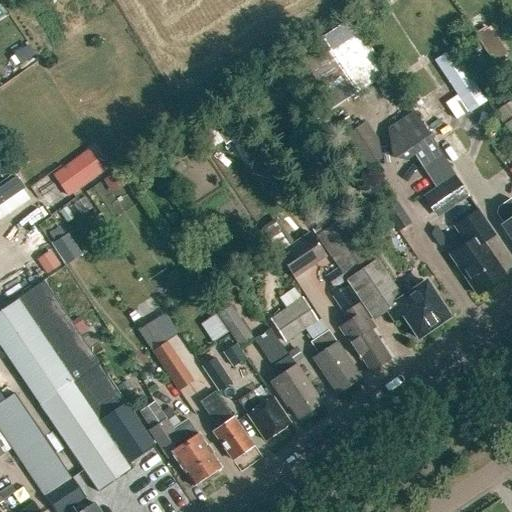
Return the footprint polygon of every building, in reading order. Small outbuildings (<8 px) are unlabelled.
[(387,71),(352,19),(323,38),(321,35),(290,57),(309,85),(311,84),(322,100),(317,103),(286,59),(274,67),(289,88),(311,122),(329,110),(387,71)] [(477,34),(493,61),(507,52),(490,26),(477,34)] [(469,112),(487,100),(451,48),(434,59),(469,112)] [(457,204),(468,196),(446,163),(447,163),(421,125),(413,113),(387,130),(391,158),(405,161),(413,156),(436,189),(443,184),(457,204)] [(341,138),(363,172),(378,162),(375,139),(365,123),(341,138)] [(171,166),(193,150),(180,132),(158,147),(171,166)] [(54,175),(68,195),(103,170),(89,150),(54,175)] [(0,171),(2,175),(13,168),(5,155),(0,158),(0,171)] [(16,177),(0,188),(0,220),(29,201),(22,191),(25,189),(16,177)] [(511,202),(510,200),(493,211),(502,224),(501,225),(503,229),(501,231),(509,242),(511,240),(511,242),(511,202)] [(397,231),(409,223),(396,203),(384,211),(397,231)] [(477,295),(505,276),(480,240),(491,232),(477,211),(454,227),(466,244),(450,255),(477,295)] [(56,241),(73,231),(61,212),(44,222),(56,241)] [(402,298),(376,260),(373,261),(343,217),(316,235),(347,280),(346,280),(373,320),(387,312),(393,322),(402,316),(418,339),(435,327),(449,317),(433,294),(425,283),(402,298)] [(294,278),(326,255),(308,230),(277,253),(294,278)] [(69,235),(53,245),(65,266),(82,256),(69,235)] [(50,252),(38,261),(47,275),(60,266),(50,252)] [(131,468),(128,463),(154,446),(43,282),(0,310),(0,347),(98,491),(131,468)] [(287,342),(318,319),(295,286),(279,297),(286,306),(270,318),(287,342)] [(253,338),(240,318),(231,304),(218,313),(240,347),(253,338)] [(390,359),(370,330),(374,328),(358,304),(344,314),(349,322),(339,328),(359,359),(362,357),(371,371),(390,359)] [(151,323),(139,330),(153,351),(165,343),(151,323)] [(337,394),(360,379),(328,331),(313,341),(321,353),(313,359),(337,394)] [(177,387),(178,390),(192,380),(167,342),(165,343),(153,351),(165,369),(177,387)] [(233,366),(246,358),(235,342),(223,351),(233,366)] [(298,419),(321,404),(289,356),(277,364),(283,374),(271,381),(288,406),(288,405),(298,419)] [(219,391),(231,383),(214,358),(202,366),(219,391)] [(272,398),(266,389),(262,391),(268,400),(261,405),(252,391),(238,401),(265,441),(290,424),(272,398)] [(233,418),(233,419),(214,392),(199,402),(218,429),(213,432),(232,460),(252,447),(233,418)] [(139,412),(150,429),(165,419),(154,402),(139,412)] [(45,497),(54,511),(99,511),(94,504),(81,511),(74,511),(71,507),(84,498),(72,479),(28,413),(1,431),(45,497)] [(179,441),(172,430),(172,429),(165,419),(150,429),(149,430),(166,456),(170,453),(193,487),(207,477),(181,439),(179,441)] [(181,439),(207,477),(220,468),(198,434),(197,435),(187,420),(172,429),(172,430),(179,441),(181,439)]
